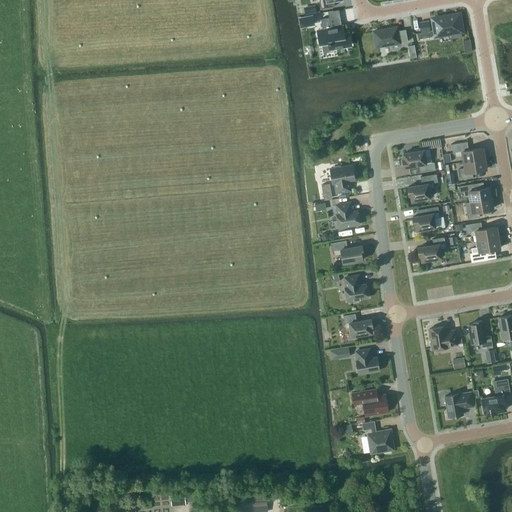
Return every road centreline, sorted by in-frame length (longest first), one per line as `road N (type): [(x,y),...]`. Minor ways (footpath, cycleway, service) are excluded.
road 1 (residential): [(392,315),(377,142),(496,119)]
road 2 (residential): [(421,443),(409,423),(392,315)]
road 3 (residential): [(392,315),(511,293)]
road 4 (residential): [(496,119),(475,0)]
